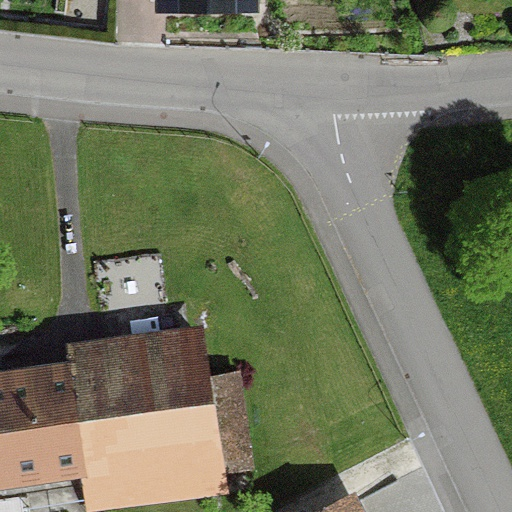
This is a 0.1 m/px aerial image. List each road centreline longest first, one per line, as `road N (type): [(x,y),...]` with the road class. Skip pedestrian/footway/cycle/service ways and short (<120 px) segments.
road 1 (residential): [(497,511),(339,168),(327,85)]
road 2 (residential): [(327,85),(0,66)]
road 3 (residential): [(511,78),(327,85)]
